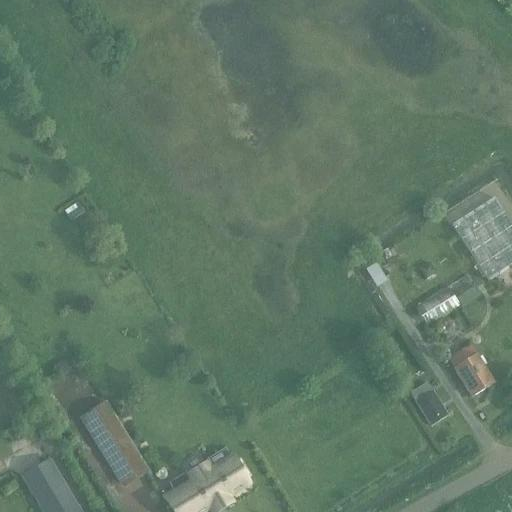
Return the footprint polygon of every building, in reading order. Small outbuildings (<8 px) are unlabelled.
[(451,227),(487,283),(511,267),(511,225),(495,198),(451,227)] [(428,263),(418,270),(425,280),(435,273),(428,263)] [(428,326),(459,307),(447,290),(417,309),(428,326)] [(448,360),(471,398),(493,385),(470,346),(448,360)] [(410,394),(430,427),(447,417),(427,384),(410,394)] [(83,419),(123,486),(146,472),(105,406),(83,419)] [(173,492),(164,497),(173,511),(205,511),(208,510),(209,511),(214,511),(231,502),(229,497),(248,486),(243,478),(247,475),(240,462),(235,465),(225,449),(205,461),(208,465),(188,477),(186,473),(168,483),(173,492)] [(41,511),(79,511),(49,461),(21,478),(41,511)]
